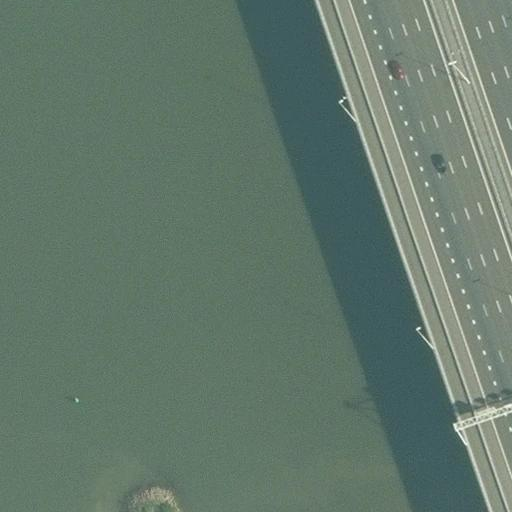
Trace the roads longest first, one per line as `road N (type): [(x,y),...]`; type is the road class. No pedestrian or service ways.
road 1 (unclassified): [(333,0),(506,511)]
road 2 (motorway): [(396,0),(511,339)]
